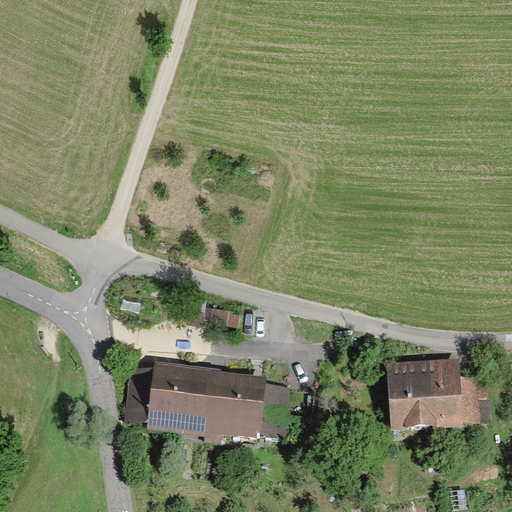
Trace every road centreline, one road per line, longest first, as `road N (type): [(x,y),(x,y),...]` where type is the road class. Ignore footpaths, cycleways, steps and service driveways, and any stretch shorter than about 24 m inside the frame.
road 1 (primary): [(0,10),(117,58),(511,184)]
road 2 (unclassified): [(511,340),(335,320),(102,263),(80,321)]
road 3 (track): [(0,210),(102,263),(187,0)]
road 4 (track): [(59,308),(44,432),(3,511)]
road 5 (residential): [(117,511),(94,338),(80,321)]
